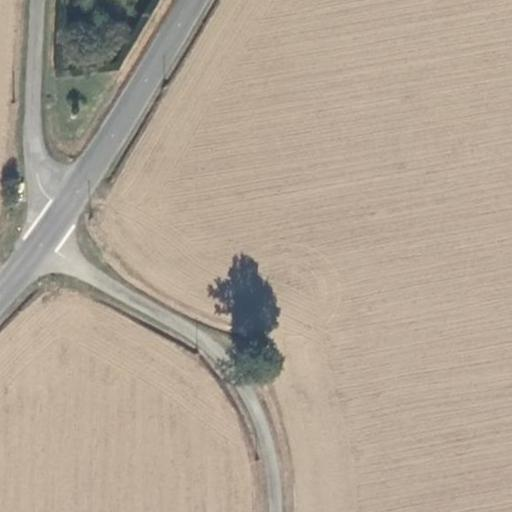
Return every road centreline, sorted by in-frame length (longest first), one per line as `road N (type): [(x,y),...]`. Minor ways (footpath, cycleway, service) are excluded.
road 1 (unclassified): [(42,242),(227,362),(262,429),(274,511)]
road 2 (tertiary): [(63,212),(194,0)]
road 3 (unclassified): [(39,0),(32,146),(46,195),(63,212)]
